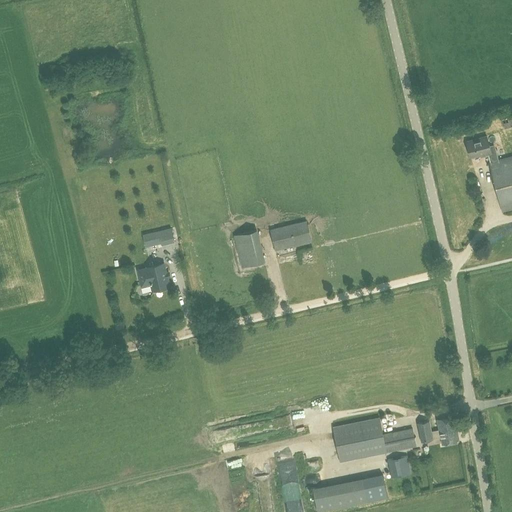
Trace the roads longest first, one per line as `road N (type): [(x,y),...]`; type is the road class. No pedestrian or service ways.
road 1 (unclassified): [(487,511),(449,273),(386,0)]
road 2 (track): [(0,374),(448,269)]
